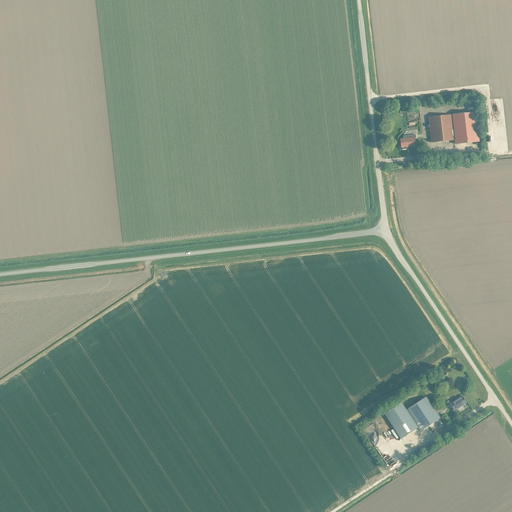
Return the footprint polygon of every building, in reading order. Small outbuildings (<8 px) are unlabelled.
[(454,140),(455,144),(478,141),(474,112),(452,115),(454,140)] [(454,140),(452,115),(428,117),(431,142),(454,140)] [(401,148),(415,146),(414,138),(410,138),(410,136),(406,136),(406,139),(400,139),(401,148)] [(454,411),(466,403),(461,396),(449,404),(454,411)] [(425,397),(406,410),(417,427),(418,427),(420,431),(439,418),(436,413),(434,410),(425,397)] [(417,427),(406,410),(401,402),(384,413),(400,439),(417,427)]
